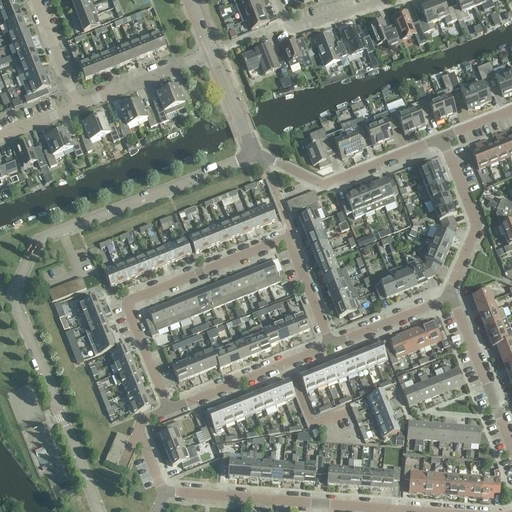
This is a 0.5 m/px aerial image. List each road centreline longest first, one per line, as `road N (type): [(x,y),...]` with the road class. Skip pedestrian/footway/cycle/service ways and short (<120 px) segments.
road 1 (residential): [(255,155),(33,243),(11,290),(99,511)]
road 2 (residential): [(167,409),(125,301),(288,237)]
road 3 (residential): [(404,511),(164,491)]
road 4 (residential): [(167,409),(330,344)]
road 5 (residential): [(449,297),(478,223),(443,138)]
road 6 (residential): [(449,297),(511,447)]
road 7 (residential): [(78,103),(214,50)]
road 8 (residential): [(315,181),(327,184),(443,138)]
road 9 (residential): [(330,344),(449,297)]
